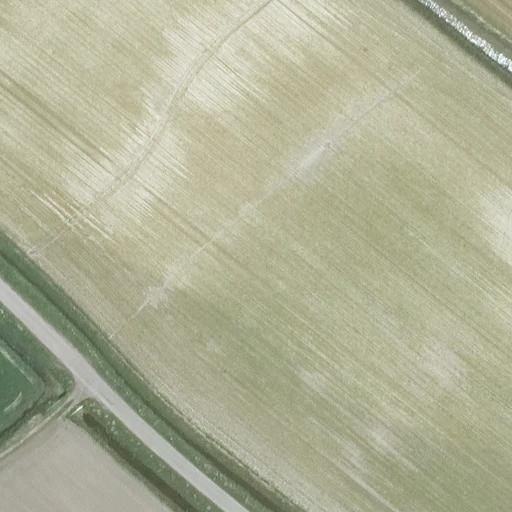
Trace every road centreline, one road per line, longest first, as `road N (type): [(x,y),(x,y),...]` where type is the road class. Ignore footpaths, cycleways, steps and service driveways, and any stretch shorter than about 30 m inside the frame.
road 1 (tertiary): [(237,511),(153,442),(0,290)]
road 2 (track): [(100,390),(0,471)]
